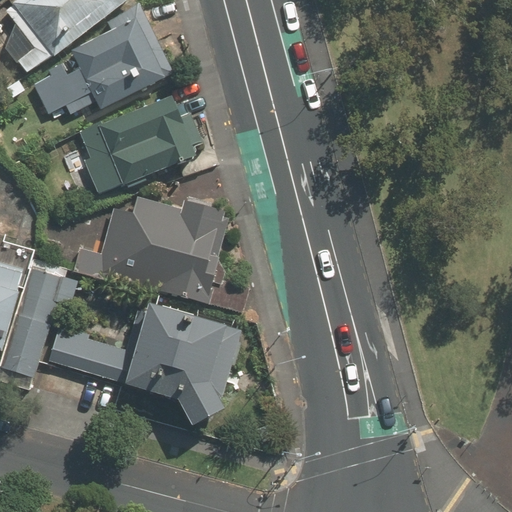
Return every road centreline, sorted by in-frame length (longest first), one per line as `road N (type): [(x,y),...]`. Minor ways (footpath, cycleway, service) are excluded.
road 1 (secondary): [(245,0),(345,394),(349,457),(340,511)]
road 2 (residential): [(216,511),(0,449)]
